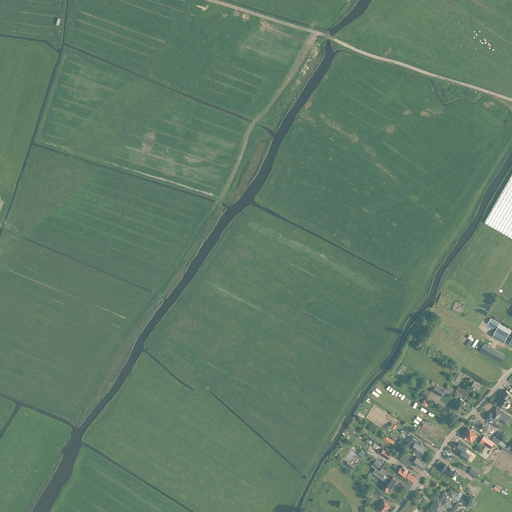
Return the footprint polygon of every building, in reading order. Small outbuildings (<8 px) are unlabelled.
[(511,173),(484,222),(511,237),(511,173)] [(505,339),(511,342),(511,336),(511,337),(511,336),(508,334),(511,329),(499,322),(490,317),(487,323),(496,328),(492,335),(504,342),(505,339)] [(479,350),(501,362),(505,355),(483,342),(479,350)] [(468,374),(465,378),(469,380),(467,382),(466,383),(465,386),(475,393),(480,386),(474,382),(476,379),(468,374)] [(445,389),(436,384),(437,384),(432,380),(429,385),(434,387),(432,390),(440,395),(442,394),(445,389)] [(497,400),(505,407),(510,401),(511,402),(511,401),(511,393),(511,394),(505,390),(505,389),(501,395),(497,400)] [(462,407),(466,410),(470,405),(460,398),(455,406),(460,409),(462,407)] [(490,412),(487,418),(496,424),(499,418),(498,417),(500,414),(507,419),(510,415),(497,407),(496,408),(492,413),(490,412)] [(358,431),(350,425),(347,428),(355,434),(358,431)] [(467,439),(468,437),(471,440),(476,433),(468,427),(462,435),(467,439)] [(416,435),(428,443),(430,439),(419,431),(416,435)] [(483,436),(480,441),(490,448),(491,446),(493,443),(483,436)] [(504,447),(506,444),(494,436),(491,439),(504,447)] [(413,437),(406,446),(412,450),(412,449),(416,452),(415,454),(419,457),(425,448),(422,446),(423,444),(421,443),(420,444),(417,442),(418,441),(413,437)] [(459,442),(455,447),(460,451),(458,454),(466,460),(470,455),(464,451),(466,448),(465,447),(459,442)] [(406,454),(407,453),(405,451),(400,459),(402,460),(402,461),(409,466),(410,466),(413,462),(422,469),(426,463),(416,456),(414,459),(406,454)] [(393,462),(397,458),(389,452),(386,456),(393,462)] [(376,468),(373,472),(388,482),(384,489),(388,492),(397,479),(393,476),(391,478),(379,470),(384,464),(376,459),(372,464),(371,464),(376,468)] [(355,468),(347,462),(345,464),(353,470),(355,468)] [(455,475),(457,476),(459,473),(457,471),(456,472),(454,471),(454,470),(450,467),(449,467),(447,465),(442,471),(452,478),(455,475)] [(407,472),(408,470),(402,466),(401,467),(400,467),(396,472),(403,478),(402,477),(404,476),(405,477),(412,483),(415,478),(407,472)] [(471,467),(467,472),(475,477),(479,472),(471,467)] [(456,492),(451,488),(447,493),(452,497),(456,492)] [(382,494),(375,489),(372,493),(378,498),(382,494)] [(440,511),(445,506),(446,507),(451,500),(453,497),(452,497),(447,493),(444,491),(439,498),(438,498),(433,503),(435,504),(431,508),(434,511),(433,511),(440,511)] [(384,511),(390,506),(383,500),(376,508),(380,511),(384,511)]
